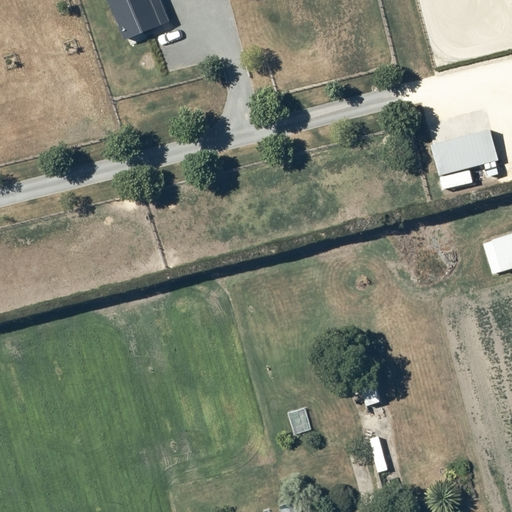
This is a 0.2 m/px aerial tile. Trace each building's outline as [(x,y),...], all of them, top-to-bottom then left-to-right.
[(152,0),(105,0),(125,44),(164,27),(152,0)] [(492,132),(432,148),(440,178),(499,163),(492,132)] [(511,137),(500,140),(508,172),(511,171),(511,137)] [(511,271),(511,233),(483,243),(493,275),(501,272),(502,275),(511,271)] [(381,381),(361,384),(366,414),(385,412),(381,381)] [(304,407),(285,413),(293,438),(312,432),(304,407)] [(372,448),(377,474),(389,471),(384,446),(372,448)]
